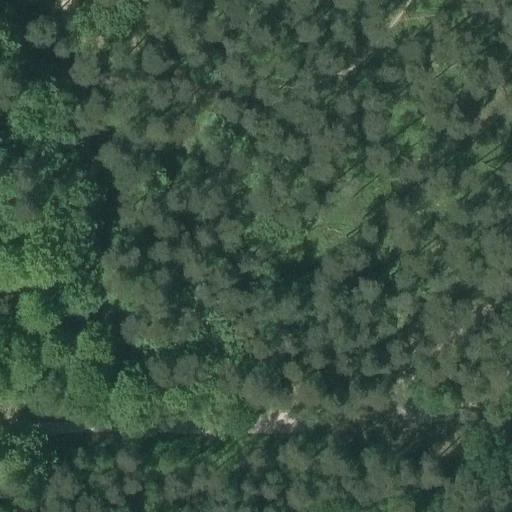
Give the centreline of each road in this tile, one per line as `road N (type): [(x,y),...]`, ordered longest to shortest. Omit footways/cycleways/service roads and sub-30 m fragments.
road 1 (track): [(511,291),(317,419),(0,426)]
road 2 (track): [(69,36),(130,424)]
road 3 (track): [(317,419),(511,415)]
